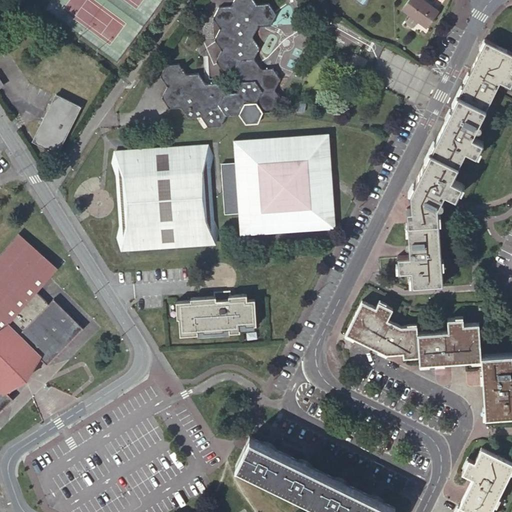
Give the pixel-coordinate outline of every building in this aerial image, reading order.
[(277,13),(269,3),(257,4),(254,0),(233,0),(231,5),(219,6),(213,18),(220,28),(214,39),(221,50),(216,61),(223,72),(235,71),(242,81),(237,91),(225,92),(218,82),(205,83),(199,72),(186,73),(179,63),(166,63),(160,75),(167,85),(161,96),(169,108),(181,107),(188,117),(201,117),(208,127),(221,126),(226,115),(239,114),(244,103),(256,102),(263,112),(277,112),(283,100),(275,89),(281,78),(274,67),(260,68),(254,59),(260,47),(253,37),(258,25),(271,25),(277,13)] [(427,27),(439,10),(425,0),(408,0),(402,8),(427,27)] [(511,51),(486,39),(410,192),(412,207),(406,208),(409,239),(408,239),(407,239),(405,240),(405,242),(405,245),(406,246),(407,247),(408,247),(409,247),(410,254),(398,255),(399,271),(411,271),(412,286),(443,284),(438,206),(439,207),(440,207),(442,206),(443,205),(444,204),(444,203),(444,202),(444,200),(443,200),(442,199),(445,192),(456,198),(463,184),(452,178),(465,151),(477,156),(484,142),(473,136),(476,130),(477,130),(478,131),(479,130),(480,130),(481,129),(482,128),(482,127),(482,125),(482,124),(481,124),(480,123),(500,81),(511,86),(511,84),(511,51)] [(57,152),(80,106),(56,94),(33,140),(57,152)] [(225,213),(240,212),(241,232),(240,234),(241,234),(242,233),(333,227),(334,228),(335,228),(335,227),(333,226),(328,135),(329,134),(329,133),(328,134),(236,140),(235,139),(234,139),(234,140),(236,141),(237,162),(222,163),(225,213)] [(215,219),(212,168),(215,156),(207,143),(117,149),(112,165),(116,172),(120,228),(117,236),(124,251),(214,245),(219,231),(215,219)] [(0,330),(36,291),(57,267),(20,234),(0,256),(0,330)] [(47,365),(84,327),(53,298),(49,303),(36,291),(0,330),(0,411),(13,398),(9,393),(18,383),(14,379),(28,365),(30,366),(31,367),(32,367),(34,367),(35,366),(37,365),(38,363),(38,361),(38,360),(38,358),(37,357),(38,355),(47,365)] [(230,292),(221,292),(221,298),(218,298),(217,296),(216,296),(191,297),(191,300),(177,301),(178,312),(183,311),(183,317),(180,317),(180,334),(198,333),(198,330),(204,330),(204,332),(224,331),(224,329),(230,329),(230,332),(241,332),(240,324),(246,323),(246,326),(257,325),(256,299),(248,299),(248,294),(231,295),(230,292)] [(376,306),(362,299),(345,333),(387,354),(388,353),(402,357),(403,357),(404,357),(419,356),(420,364),(481,360),(485,416),(511,414),(511,351),(481,354),(479,322),(464,323),(464,317),(448,318),(448,330),(418,332),(417,324),(404,325),(389,317),(393,308),(379,301),(376,306)] [(332,511),(393,511),(395,508),(250,436),(236,464),(332,511)] [(490,511),(511,468),(511,461),(481,447),(474,460),(469,457),(462,472),(472,477),(455,511),(490,511)]
